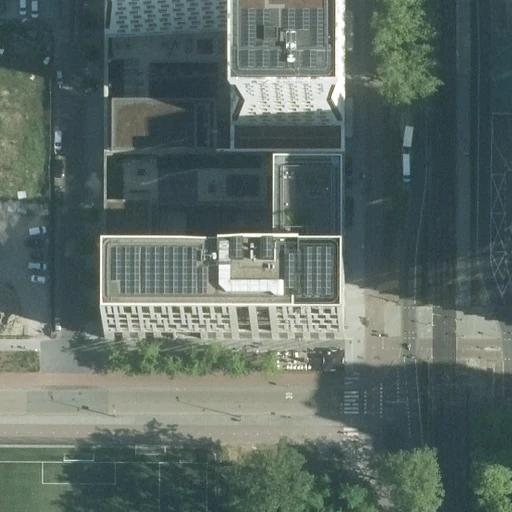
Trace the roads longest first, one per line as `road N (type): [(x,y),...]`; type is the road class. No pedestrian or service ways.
road 1 (residential): [(411,407),(0,403)]
road 2 (secondary): [(416,0),(421,134),(410,250),(411,407)]
road 3 (secondary): [(511,332),(507,0)]
